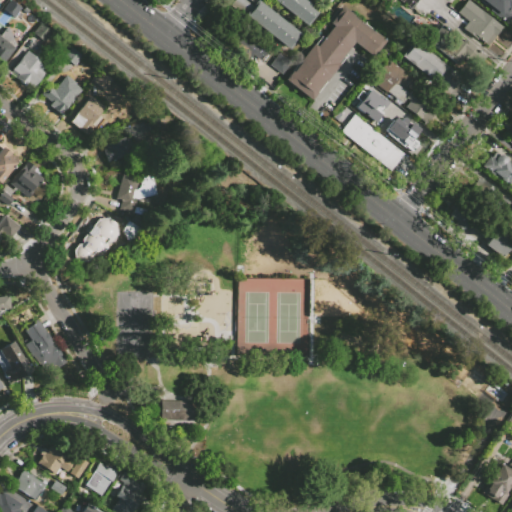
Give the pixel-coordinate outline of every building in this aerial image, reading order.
[(9,0),(20,9),(13,18),(2,9),(9,0)] [(245,0),(252,5),(255,0),(257,0),(300,33),(288,48),(244,14),(241,18),(226,7),(231,0),(245,0)] [(304,0),(318,11),(306,26),(274,0),(304,0)] [(418,0),(410,10),(397,0),(418,0)] [(468,0),(502,27),(493,39),(492,38),(486,46),(479,40),(478,41),(461,28),(466,22),(456,13),(466,0),(468,0)] [(511,17),(506,25),(486,9),(487,7),(486,5),(490,0),(509,0),(511,2),(511,17)] [(311,99),(284,78),(312,43),(314,44),(321,35),(323,37),(333,25),(329,22),(342,5),(384,39),(371,56),(353,41),(344,53),(346,55),(319,89),(318,88),(316,91),(311,99)] [(485,56),(478,65),(466,56),(466,60),(460,60),(460,57),(455,64),(425,40),(425,37),(427,34),(430,33),(430,31),(436,22),(439,25),(440,24),(450,33),(445,40),(452,45),(457,39),(461,42),(464,38),(485,56)] [(39,23),(50,32),(43,42),(32,33),(39,23)] [(0,34),(7,26),(16,44),(13,47),(14,52),(0,69),(0,34)] [(269,53),(262,62),(254,56),(248,64),(236,55),(237,53),(225,43),(239,27),(262,45),(261,47),(269,53)] [(425,75),(400,55),(412,40),(452,72),(438,90),(422,78),(425,75)] [(61,58),(70,46),(82,55),(73,66),(61,58)] [(11,69),(26,50),(36,57),(34,59),(40,63),(39,64),(44,67),(41,71),(44,73),(33,88),(26,83),(24,87),(14,79),(18,74),(11,69)] [(280,74),(269,65),(277,55),(288,65),(280,74)] [(436,114),(428,125),(424,122),(423,123),(407,111),(409,109),(388,93),(387,95),(374,85),(378,80),(375,78),(384,66),(385,67),(390,61),(402,71),(394,83),(408,94),(411,90),(416,95),(418,93),(435,106),(431,111),(436,114)] [(104,91),(92,82),(100,71),(113,81),(104,91)] [(41,93),(47,85),(53,90),(65,75),(74,83),(73,84),(81,90),(70,104),(69,103),(59,116),(50,109),(51,108),(48,106),(51,102),(41,93)] [(372,86),(355,108),(344,100),(362,78),(372,86)] [(385,103),(363,88),(350,106),(373,121),(385,103)] [(88,137),(69,122),(89,96),(103,106),(97,115),(100,117),(92,128),(94,130),(88,137)] [(411,141),(405,149),(365,118),(378,102),(415,131),(409,139),(411,141)] [(339,132),(353,114),(405,156),(391,173),(339,132)] [(152,136),(147,121),(157,118),(162,132),(152,136)] [(104,143),(126,135),(129,142),(133,140),(137,150),(107,162),(102,148),(105,147),(104,143)] [(0,182),(0,147),(1,146),(10,153),(8,156),(16,162),(0,182)] [(511,189),(511,190),(481,165),(487,157),(488,158),(497,148),(511,160),(511,189)] [(27,161),(37,169),(35,172),(44,179),(39,184),(47,190),(40,198),(33,193),(28,198),(16,189),(13,192),(12,191),(9,196),(12,199),(7,206),(0,200),(0,194),(2,192),(0,191),(5,185),(11,190),(13,187),(9,183),(27,161)] [(146,209),(144,216),(119,209),(121,201),(114,199),(122,175),(137,179),(134,190),(138,188),(141,176),(149,174),(155,194),(150,196),(151,198),(138,201),(137,199),(132,198),(131,200),(136,202),(134,207),(146,209)] [(466,197),(480,180),(503,198),(499,203),(502,205),(497,211),(495,210),(491,216),(466,197)] [(511,244),(501,258),(484,245),(488,240),(473,228),(469,233),(466,230),(463,233),(453,225),(456,221),(447,215),(451,210),(447,208),(452,201),(456,204),(460,200),(499,230),(496,233),(503,239),(506,235),(510,238),(508,241),(511,244)] [(511,232),(496,220),(498,217),(499,218),(503,213),(506,215),(511,206),(511,232)] [(0,220),(4,215),(19,226),(9,238),(2,232),(0,235),(0,237),(1,238),(0,239),(0,220)] [(107,219),(115,224),(116,233),(110,241),(105,242),(105,247),(100,254),(93,254),(80,261),(71,254),(79,244),(80,245),(84,240),(83,239),(89,232),(93,232),(92,227),(98,220),(107,219)] [(121,231),(127,221),(141,230),(133,244),(125,240),(121,231)] [(0,296),(8,296),(9,309),(0,309),(0,296)] [(36,321),(41,328),(42,328),(59,355),(61,354),(66,362),(56,369),(53,365),(41,373),(22,344),(23,344),(22,341),(26,338),(21,330),(36,321)] [(31,372),(8,385),(0,370),(0,348),(12,341),(22,359),(24,358),(31,372)] [(497,401),(505,392),(511,397),(511,406),(509,410),(497,401)] [(162,401),(162,420),(196,420),(197,401),(162,401)] [(59,469),(56,475),(54,473),(53,474),(52,474),(36,464),(41,455),(39,454),(43,448),(46,450),(48,446),(72,461),(66,471),(59,466),(57,468),(59,469)] [(68,473),(78,457),(87,463),(77,479),(68,473)] [(100,496),(83,486),(93,471),(92,470),(97,462),(104,467),(105,465),(116,472),(109,482),(109,481),(100,496)] [(511,486),(500,505),(479,491),(499,463),(508,469),(511,463),(511,486)] [(42,479),(46,482),(45,485),(44,485),(34,501),(11,486),(22,469),(30,474),(32,475),(32,476),(41,481),(42,479)] [(122,472),(144,486),(137,497),(139,498),(131,511),(128,509),(126,511),(111,511),(110,511),(118,499),(113,496),(121,483),(117,480),(122,472)] [(49,489),(54,480),(66,488),(61,496),(49,489)] [(0,511),(0,494),(1,495),(3,492),(21,504),(17,510),(20,511),(0,511)] [(79,511),(86,503),(93,507),(92,508),(96,511),(79,511)]
